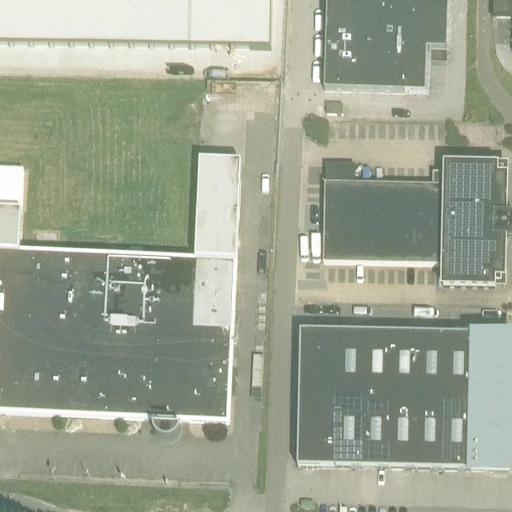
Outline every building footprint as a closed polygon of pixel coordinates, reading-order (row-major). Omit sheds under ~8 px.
[(0,0),(0,48),(271,52),(271,0),(0,0)] [(447,53),(448,49),(449,0),(327,0),(325,93),(426,96),(427,64),(427,52),(447,53)] [(511,0),(493,0),(493,20),(511,20),(511,0)] [(427,52),(427,64),(447,65),(447,53),(427,52)] [(346,106),(345,121),(374,121),(374,108),(389,108),(389,106),(346,106)] [(344,108),(327,107),(327,117),(343,118),(344,108)] [(229,428),(237,265),(241,165),(200,163),(195,263),(8,254),(10,213),(0,212),(0,416),(154,424),(154,432),(155,436),(157,439),(160,442),(164,443),(169,443),(173,442),(176,440),(179,437),(182,431),(183,426),(229,428)] [(507,179),(497,179),(497,169),(446,168),(445,189),(354,187),(325,186),(324,266),(443,269),(443,289),(495,291),(495,280),(505,281),(507,179)] [(326,168),(325,186),(354,187),(355,168),(326,168)] [(0,212),(10,213),(12,172),(0,171),(0,212)] [(511,474),(511,412),(511,338),(301,334),(298,470),(511,474)]
